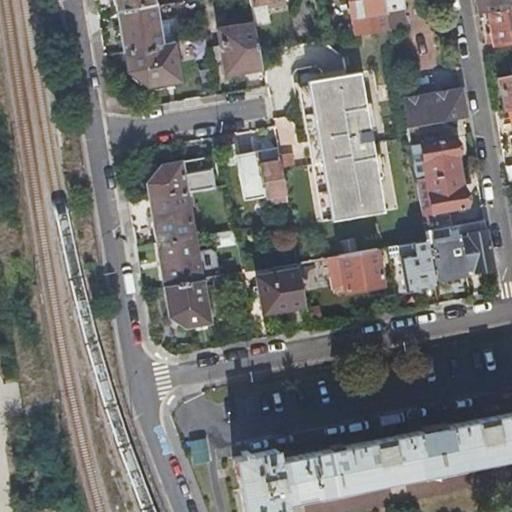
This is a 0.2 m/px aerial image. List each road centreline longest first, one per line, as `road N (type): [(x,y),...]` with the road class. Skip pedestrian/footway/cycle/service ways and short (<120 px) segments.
road 1 (residential): [(131,387),(511,313)]
road 2 (residential): [(511,302),(460,0)]
road 3 (residential): [(131,387),(89,135)]
road 4 (residential): [(89,135),(274,103)]
road 5 (residential): [(89,135),(68,0)]
road 6 (residential): [(179,511),(131,387)]
